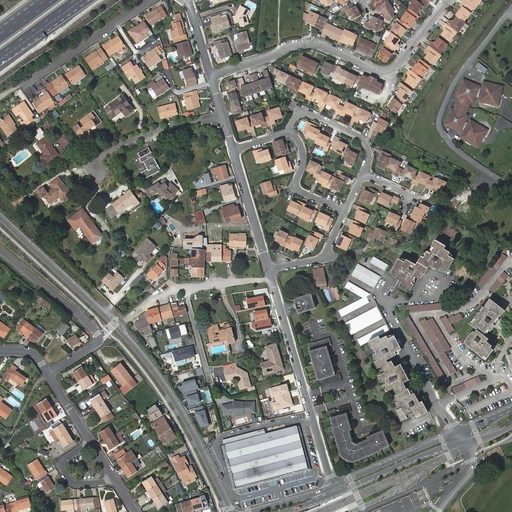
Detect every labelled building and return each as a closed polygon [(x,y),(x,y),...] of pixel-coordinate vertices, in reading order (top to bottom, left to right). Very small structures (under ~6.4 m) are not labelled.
[(374,0),(377,4),(374,5),(376,9),(388,2),(389,1),(388,0),(374,0)] [(425,7),(428,4),(423,0),(417,0),(417,1),(415,0),(413,0),(408,7),(409,8),(418,15),(424,6),(425,7)] [(478,0),(467,0),(467,1),(466,0),(463,0),(462,1),(463,2),(470,7),(473,10),(479,2),(478,1),(478,0)] [(388,2),(376,9),(379,13),(381,11),(385,18),(390,21),(395,15),(392,14),(390,10),(392,9),(388,2)] [(470,7),(463,2),(460,6),(462,8),(456,16),(457,16),(464,22),(470,14),(467,11),(470,7)] [(235,14),(232,15),(234,22),(239,21),(240,25),(248,22),(246,14),(249,9),(241,4),(239,7),(239,9),(238,10),(238,9),(235,13),(235,14)] [(353,4),(346,8),(351,17),(352,16),(355,19),(362,15),(357,7),(355,7),(353,4)] [(153,13),(147,17),(153,25),(169,15),(163,6),(153,13)] [(395,16),(399,18),(400,19),(406,11),(402,8),(395,16)] [(406,11),(400,19),(409,26),(410,27),(415,21),(414,20),(416,18),(417,19),(419,16),(418,15),(409,8),(406,11)] [(315,26),(319,16),(311,12),(310,15),(307,21),(306,22),(311,24),(315,26)] [(219,14),(209,17),(211,21),(213,20),(214,23),(211,24),(210,24),(212,31),(230,26),(227,15),(220,17),(219,14)] [(326,24),(328,20),(319,16),(315,26),(320,28),(323,30),(326,24)] [(389,24),(392,26),(399,18),(395,16),(389,24)] [(449,21),(446,24),(456,32),(457,33),(463,26),(461,25),(464,22),(457,16),(452,23),(449,21)] [(180,28),(183,27),(181,18),(175,20),(171,21),(173,30),(170,31),(173,42),(186,38),(185,34),(182,34),(180,28)] [(377,26),(379,22),(372,18),(369,24),(365,23),(364,26),(377,32),(379,27),(377,26)] [(393,32),(400,38),(402,35),(401,34),(402,32),(403,33),(409,26),(400,19),(399,18),(392,26),(390,30),(391,31),(392,32),(393,32)] [(151,31),(146,22),(137,28),(131,32),(138,43),(150,36),(148,33),(151,31)] [(323,30),(322,33),(339,42),(343,32),(326,24),(323,30)] [(456,32),(446,24),(445,24),(443,27),(446,29),(441,35),(448,40),(450,37),(452,38),(456,32)] [(246,31),(237,33),(238,39),(235,40),(238,53),(242,52),(242,49),(241,48),(243,48),(244,49),(249,48),(248,45),(249,43),(246,31)] [(343,32),(339,42),(342,43),(343,42),(349,45),(352,46),(357,38),(343,32)] [(383,40),(385,42),(393,48),(395,49),(397,46),(396,45),(400,38),(393,32),(392,32),(390,36),(388,34),(383,40)] [(119,38),(105,47),(111,56),(124,47),(119,38)] [(429,46),(430,47),(440,54),(446,47),(444,46),(446,43),(440,38),(435,45),(433,42),(429,46)] [(220,39),(213,41),(214,45),(216,44),(218,50),(219,50),(220,52),(219,53),(220,58),(229,55),(231,55),(227,41),(221,42),(220,39)] [(360,39),(355,49),(370,56),(374,46),(360,39)] [(187,41),(175,44),(180,58),(189,55),(188,49),(189,49),(187,41)] [(393,48),(385,42),(379,50),(380,51),(378,54),(386,60),(392,52),(391,51),(393,48)] [(150,56),(144,60),(150,68),(162,60),(160,56),(163,54),(158,47),(149,54),(150,56)] [(440,54),(430,47),(428,50),(431,52),(429,55),(426,59),(432,63),(434,60),(436,61),(441,55),(440,54)] [(93,67),(104,60),(105,61),(109,59),(102,48),(87,59),(93,67)] [(298,65),(307,69),(311,58),(307,57),(307,59),(305,58),(302,56),(298,65)] [(311,58),(307,69),(315,73),(319,64),(317,63),(315,62),(316,60),(311,58)] [(415,63),(410,70),(420,78),(430,66),(419,58),(417,61),(418,63),(417,64),(415,63)] [(146,79),(137,66),(134,68),(131,62),(122,68),(126,73),(128,72),(137,85),(146,79)] [(483,73),(487,69),(478,62),(474,67),(483,73)] [(328,64),(325,63),(321,72),(329,76),(331,72),(334,74),(337,67),(334,65),(333,66),(328,64)] [(68,74),(74,83),(88,74),(82,65),(68,74)] [(182,69),(187,88),(196,85),(193,74),(192,75),(189,67),(182,69)] [(337,67),(334,74),(332,78),(344,83),(349,73),(346,72),(340,70),(341,68),(337,67)] [(420,78),(410,70),(409,69),(407,73),(410,75),(405,82),(412,87),(415,84),(416,85),(421,79),(420,78)] [(242,78),(238,79),(241,89),(244,97),(273,88),(267,70),(262,72),(264,80),(258,82),(256,74),(248,76),(250,84),(244,86),(242,78)] [(358,85),(361,77),(358,76),(357,77),(352,75),(349,73),(344,83),(352,86),(354,83),(358,85)] [(293,92),(297,93),(298,90),(300,86),(297,84),(299,79),(289,75),(284,84),(292,87),(294,88),(293,92)] [(369,78),(363,75),(361,77),(358,85),(378,94),(379,92),(382,86),(383,85),(376,82),(375,83),(368,80),(369,78)] [(62,79),(61,78),(54,82),(49,86),(55,96),(72,85),(66,76),(62,79)] [(153,81),(147,85),(149,89),(150,88),(156,96),(169,88),(163,79),(155,84),(153,81)] [(238,79),(227,82),(229,90),(226,90),(233,114),(241,112),(235,88),(236,88),(237,90),(241,89),(238,79)] [(496,105),(500,86),(495,85),(494,86),(488,85),(489,83),(483,82),(481,90),(476,88),(477,86),(463,80),(457,95),(460,96),(454,111),(451,109),(444,124),(459,130),(460,128),(464,130),(460,137),(465,140),(466,139),(471,143),(470,144),(475,147),(485,130),(480,127),(479,128),(474,124),(475,123),(470,120),(468,123),(463,120),(465,116),(462,114),(468,100),(471,101),(474,95),(479,96),(478,100),(484,102),(484,100),(490,102),(490,103),(496,105)] [(307,98),(310,100),(312,96),(314,92),(311,91),(313,86),(302,81),(300,86),(298,90),(306,94),(308,95),(307,98)] [(397,94),(399,96),(405,101),(412,91),(401,83),(399,86),(402,88),(397,94)] [(320,104),(324,106),(326,103),(328,98),(324,97),(326,92),(316,88),(314,92),(312,96),(319,100),(322,101),(320,104)] [(195,90),(187,93),(188,97),(183,99),(187,110),(198,107),(196,99),(195,99),(194,95),(197,95),(195,90)] [(50,93),(36,103),(42,112),(56,102),(50,93)] [(59,108),(73,98),(71,94),(57,105),(59,108)] [(335,111),(338,112),(341,105),(338,103),(340,98),(330,94),(328,98),(326,103),(334,106),(336,107),(335,111)] [(123,96),(106,109),(113,118),(122,111),(126,117),(134,110),(123,96)] [(405,101),(399,96),(397,98),(395,97),(389,106),(397,111),(405,101)] [(341,105),(338,112),(342,114),(343,111),(346,112),(353,115),(355,111),(357,106),(347,102),(345,107),(341,105)] [(29,109),(25,103),(15,110),(19,115),(22,114),(27,121),(24,123),(26,126),(35,120),(33,117),(35,116),(30,108),(29,109)] [(174,104),(157,108),(159,119),(177,114),(174,104)] [(267,118),(269,125),(272,124),(271,121),(274,120),(282,117),(280,108),(269,112),(270,117),(267,118)] [(353,115),(352,118),(356,120),(357,117),(359,118),(367,122),(371,113),(361,108),(359,113),(355,111),(353,115)] [(77,125),(74,127),(85,141),(92,136),(89,130),(95,125),(96,126),(102,122),(94,111),(82,120),(85,126),(81,129),(77,125)] [(265,126),(269,125),(267,118),(263,119),(261,114),(250,117),(252,122),(253,126),(262,124),(264,123),(265,126)] [(10,115),(4,120),(5,121),(10,117),(15,126),(16,125),(10,115)] [(5,121),(4,120),(3,118),(0,120),(0,121),(10,136),(18,130),(15,126),(10,117),(5,121)] [(250,131),(254,129),(253,126),(252,122),(248,124),(246,118),(236,121),(239,131),(247,128),(249,128),(250,131)] [(375,129),(373,133),(376,134),(379,130),(384,132),(389,122),(380,118),(378,122),(375,129)] [(320,133),(321,132),(315,129),(311,127),(312,125),(308,123),(305,130),(309,132),(307,136),(316,141),(320,133)] [(328,151),(332,143),(329,142),(330,138),(320,133),(316,141),(316,142),(326,147),(325,149),(328,151)] [(348,148),(349,145),(338,141),(339,138),(335,136),(332,143),(338,146),(336,150),(344,154),(348,148)] [(41,157),(47,165),(59,156),(46,138),(38,144),(45,154),(41,157)] [(285,146),(283,140),(274,143),(277,154),(282,152),(283,156),(290,153),(289,150),(286,150),(285,146)] [(147,148),(136,155),(139,159),(138,160),(140,164),(142,163),(146,170),(140,174),(144,180),(160,171),(152,158),(152,157),(150,153),(147,148)] [(348,148),(344,154),(348,156),(347,161),(355,165),(360,155),(354,152),(351,151),(352,150),(348,148)] [(272,160),(269,151),(263,153),(259,154),(258,151),(254,153),(257,160),(260,159),(262,163),(272,160)] [(390,159),(391,157),(384,153),(380,162),(377,167),(385,171),(386,167),(390,159)] [(288,163),(286,157),(277,160),(281,171),(285,170),(287,173),(294,170),(292,167),(290,167),(288,163)] [(399,177),(402,170),(399,168),(401,163),(390,159),(386,167),(394,171),(397,172),(395,176),(399,177)] [(321,178),(324,171),(321,170),(318,169),(320,164),(312,160),(307,169),(316,173),(319,174),(318,176),(321,178)] [(220,180),(229,178),(225,166),(212,170),(214,173),(218,172),(220,180)] [(405,171),(402,170),(399,177),(402,179),(404,175),(406,176),(414,180),(416,176),(418,171),(407,166),(405,171)] [(321,178),(320,181),(324,183),(327,185),(327,186),(330,188),(331,186),(333,181),(330,179),(332,175),(324,171),(321,178)] [(430,180),(431,178),(421,173),(419,178),(416,176),(414,180),(412,184),(416,185),(417,182),(420,183),(427,186),(430,180)] [(335,178),(333,181),(331,186),(340,190),(344,182),(345,180),(347,181),(349,177),(342,174),(341,177),(340,180),(335,178)] [(62,199),(70,193),(59,178),(51,184),(54,188),(48,193),(44,188),(38,192),(42,198),(45,196),(51,203),(60,197),(62,199)] [(427,186),(426,188),(430,190),(432,186),(434,187),(443,191),(447,182),(438,178),(436,183),(434,182),(430,180),(427,186)] [(163,181),(145,192),(149,198),(156,193),(165,200),(168,196),(171,198),(177,192),(169,185),(167,187),(163,181)] [(274,187),(271,181),(262,184),(266,195),(271,194),(272,197),(279,195),(278,190),(275,191),(274,187)] [(228,184),(221,186),(225,201),(235,198),(232,186),(229,186),(228,184)] [(125,194),(113,204),(119,213),(132,204),(135,207),(140,203),(130,189),(124,193),(125,194)] [(370,204),(375,194),(377,195),(379,192),(372,189),(370,192),(366,190),(361,200),(370,204)] [(394,199),(382,193),(379,200),(378,203),(387,207),(390,201),(397,204),(399,199),(395,197),(394,199)] [(16,207),(17,208),(27,200),(23,195),(12,203),(16,207)] [(292,201),(292,202),(288,210),(298,215),(300,211),(304,213),(306,209),(306,208),(307,205),(304,204),(303,206),(298,204),(292,201)] [(229,214),(232,221),(242,218),(238,206),(235,207),(234,204),(223,208),(225,215),(229,214)] [(421,220),(423,221),(428,212),(430,213),(431,209),(424,205),(422,209),(418,207),(414,217),(421,220)] [(368,210),(361,207),(360,210),(361,211),(360,214),(358,218),(367,223),(371,215),(367,213),(368,210)] [(306,209),(304,213),(302,217),(312,222),(314,218),(318,220),(321,213),(318,211),(317,212),(313,211),(306,208),(306,209)] [(83,210),(69,220),(76,229),(80,226),(93,243),(103,236),(83,210)] [(195,213),(197,223),(207,224),(206,214),(202,215),(201,211),(195,213)] [(331,217),(321,213),(318,220),(317,222),(326,227),(325,229),(329,231),(332,223),(329,221),(331,217)] [(401,219),(400,219),(391,215),(387,224),(390,226),(396,228),(395,230),(399,232),(403,225),(399,223),(401,219)] [(421,220),(414,217),(412,221),(408,219),(404,229),(413,233),(418,223),(420,224),(421,220)] [(159,229),(163,225),(159,221),(155,225),(159,229)] [(362,224),(355,221),(353,224),(355,225),(353,228),(352,233),(361,237),(365,229),(361,227),(362,224)] [(374,231),(371,230),(368,236),(372,238),(373,235),(375,236),(384,240),(388,231),(379,227),(377,232),(374,231)] [(445,232),(457,238),(459,233),(448,228),(445,232)] [(284,245),(288,247),(291,240),(287,238),(289,234),(282,230),(281,232),(278,238),(277,240),(281,242),(285,243),(284,245)] [(311,235),(306,244),(315,248),(319,240),(320,238),(322,239),(324,235),(317,231),(316,235),(315,237),(311,235)] [(236,244),(236,246),(246,246),(246,236),(237,236),(237,234),(230,234),(230,244),(236,244)] [(356,237),(349,234),(347,238),(343,236),(339,246),(348,250),(353,240),(355,241),(356,237)] [(213,250),(213,261),(222,261),(222,245),(208,245),(207,238),(203,237),(203,235),(200,235),(193,239),(184,239),(184,244),(184,249),(192,249),(213,250)] [(291,240),(288,247),(291,248),(292,247),(295,248),(300,250),(304,241),(296,237),(294,241),(291,240)] [(147,256),(149,255),(156,248),(147,239),(134,252),(137,255),(136,256),(136,260),(138,262),(141,262),(143,261),(146,264),(150,259),(147,256)] [(403,279),(402,281),(400,284),(410,289),(414,283),(411,281),(415,276),(418,278),(422,272),(425,273),(430,265),(439,270),(441,267),(447,270),(454,258),(448,254),(449,252),(444,248),(445,246),(445,245),(434,239),(431,244),(434,246),(430,253),(426,250),(422,256),(421,255),(415,264),(406,259),(405,259),(404,261),(399,258),(392,271),(398,275),(396,277),(399,279),(400,277),(401,277),(403,279)] [(222,245),(222,261),(231,261),(231,250),(226,250),(226,245),(222,245)] [(206,259),(206,262),(213,261),(213,250),(192,249),(191,258),(206,259)] [(508,258),(502,253),(478,284),(483,288),(508,258)] [(374,256),(371,262),(385,270),(388,264),(374,256)] [(165,257),(147,275),(154,281),(164,271),(166,266),(165,265),(167,263),(166,262),(167,260),(165,257)] [(381,276),(358,263),(354,269),(355,270),(352,275),(374,288),(381,276)] [(313,270),(316,286),(327,284),(323,268),(313,270)] [(111,271),(104,278),(114,287),(125,275),(119,270),(115,275),(111,271)] [(504,272),(488,290),(493,294),(508,276),(504,272)] [(126,276),(125,275),(114,287),(115,288),(126,276)] [(136,280),(135,279),(132,282),(135,285),(143,277),(142,275),(136,280)] [(363,298),(339,310),(343,316),(370,302),(369,299),(373,297),(372,294),(349,281),(345,287),(363,297),(363,298)] [(294,299),(299,313),(316,308),(311,294),(294,299)] [(264,295),(247,299),(249,309),(266,306),(264,295)] [(470,303),(468,297),(466,298),(451,302),(409,306),(410,312),(452,308),(470,303)] [(44,298),(41,302),(50,309),(53,304),(44,298)] [(493,324),(498,319),(504,310),(498,306),(489,299),(486,304),(483,308),(479,313),(477,315),(477,314),(473,319),(474,320),(470,325),(476,330),(483,335),(488,330),(489,331),(490,332),(495,325),(493,324)] [(178,308),(178,306),(177,303),(172,304),(176,316),(187,313),(185,306),(178,308)] [(173,317),(169,304),(148,310),(147,311),(150,323),(173,317)] [(378,306),(346,322),(352,334),(384,318),(378,306)] [(267,309),(253,312),(255,321),(269,318),(267,309)] [(150,330),(145,313),(138,317),(138,319),(140,321),(140,323),(137,325),(136,324),(133,326),(139,336),(141,335),(141,336),(143,336),(147,333),(148,331),(150,330)] [(440,319),(448,333),(454,330),(451,325),(457,322),(457,323),(463,319),(459,313),(454,317),(453,316),(447,319),(446,316),(440,319)] [(403,319),(445,389),(451,385),(409,316),(403,319)] [(28,338),(35,328),(21,318),(16,326),(22,331),(26,334),(25,336),(28,338)] [(270,318),(269,318),(255,321),(252,322),(253,328),(256,331),(272,327),(270,318)] [(421,325),(451,374),(456,371),(445,352),(450,349),(432,318),(421,325)] [(0,334),(6,339),(12,331),(7,327),(0,321),(0,334)] [(58,331),(63,336),(70,328),(65,323),(58,331)] [(220,324),(214,326),(209,327),(213,342),(223,339),(222,337),(228,335),(229,342),(236,341),(232,327),(231,327),(230,323),(225,325),(225,327),(221,328),(220,324)] [(184,324),(164,330),(167,340),(187,334),(184,324)] [(393,354),(394,356),(398,354),(396,351),(402,348),(395,335),(389,338),(387,335),(382,338),(380,335),(391,329),(388,324),(359,339),(361,345),(368,341),(372,348),(375,347),(378,353),(374,355),(378,361),(375,362),(378,368),(382,366),(385,373),(380,376),(381,379),(384,377),(386,381),(385,381),(386,385),(385,385),(388,391),(394,387),(397,393),(395,394),(398,400),(395,402),(398,408),(396,410),(402,421),(408,418),(406,415),(412,412),(414,415),(414,416),(421,412),(422,415),(429,412),(423,401),(420,402),(418,399),(416,400),(414,397),(417,396),(415,392),(412,394),(408,387),(406,388),(404,382),(409,378),(405,370),(402,371),(401,368),(403,367),(402,364),(396,367),(392,361),(389,362),(387,360),(391,358),(390,356),(393,354)] [(38,325),(35,328),(44,333),(46,330),(38,325)] [(44,333),(35,328),(28,338),(31,340),(32,338),(36,341),(38,342),(44,333)] [(489,339),(485,336),(483,335),(476,330),(473,333),(486,343),(489,339)] [(486,343),(473,333),(472,332),(471,333),(470,333),(464,342),(465,342),(463,344),(478,354),(477,355),(481,358),(482,357),(483,356),(487,359),(493,350),(490,348),(491,347),(486,343)] [(76,335),(68,341),(72,347),(78,344),(77,343),(80,341),(76,335)] [(63,336),(58,341),(63,346),(68,341),(63,336)] [(315,361),(317,368),(317,369),(315,370),(317,376),(319,375),(320,379),(318,379),(320,387),(343,381),(340,373),(336,375),(327,346),(332,345),(330,337),(308,344),(310,351),(312,351),(313,355),(311,355),(313,362),(315,361)] [(248,349),(254,347),(252,339),(246,341),(248,349)] [(276,344),(266,347),(270,361),(261,363),(265,374),(283,369),(276,344)] [(191,346),(172,352),(176,362),(194,356),(191,346)] [(9,377),(22,386),(28,378),(17,370),(21,365),(16,361),(3,378),(7,380),(9,377)] [(122,363),(113,371),(124,385),(134,378),(122,363)] [(95,372),(102,367),(99,364),(92,368),(95,372)] [(74,373),(79,381),(88,376),(82,367),(74,373)] [(237,367),(225,370),(226,374),(230,373),(231,377),(233,378),(236,378),(239,379),(241,388),(251,385),(247,372),(237,367)] [(88,376),(79,381),(85,390),(96,382),(91,374),(88,376)] [(262,375),(255,377),(258,384),(265,382),(262,375)] [(478,376),(452,388),(455,395),(485,380),(483,376),(479,378),(478,376)] [(138,384),(134,378),(124,385),(119,389),(124,395),(138,384)] [(183,386),(180,387),(181,390),(183,390),(184,394),(190,392),(197,389),(200,389),(198,384),(197,384),(196,379),(183,384),(183,386)] [(287,383),(269,388),(275,411),(293,406),(287,383)] [(197,389),(190,392),(191,396),(188,397),(191,405),(202,402),(199,394),(198,394),(197,389)] [(105,391),(90,400),(96,409),(105,403),(102,399),(108,395),(105,391)] [(0,413),(7,419),(13,410),(2,403),(4,401),(0,397),(0,413)] [(43,413),(52,407),(47,398),(37,404),(42,412),(43,413)] [(96,409),(90,400),(86,403),(92,412),(96,409)] [(236,404),(224,406),(226,415),(234,413),(234,414),(238,414),(252,413),(252,412),(256,412),(256,402),(236,404)] [(105,422),(114,416),(111,411),(105,403),(96,409),(105,422)] [(39,414),(42,412),(37,404),(34,406),(39,414)] [(156,405),(148,411),(154,421),(163,416),(156,405)] [(205,406),(197,408),(198,412),(197,413),(199,419),(204,426),(211,424),(206,410),(205,406)] [(58,416),(52,407),(43,413),(39,416),(45,424),(58,416)] [(348,444),(353,442),(350,431),(352,430),(348,418),(353,416),(351,409),(339,412),(340,414),(337,415),(336,413),(328,416),(330,423),(333,423),(335,431),(333,432),(337,447),(340,446),(342,454),(343,456),(343,457),(343,458),(344,458),(344,459),(345,459),(346,460),(347,460),(348,461),(349,461),(350,461),(351,461),(351,460),(352,460),(359,458),(359,459),(367,456),(366,455),(373,451),(377,450),(378,451),(381,450),(381,448),(389,444),(383,430),(377,433),(376,432),(367,436),(368,438),(356,443),(358,448),(351,451),(348,444)] [(137,421),(141,419),(136,412),(133,415),(137,421)] [(168,427),(170,426),(164,417),(153,424),(164,442),(174,436),(168,427)] [(145,425),(141,419),(137,421),(142,428),(145,425)] [(68,432),(63,423),(50,431),(54,437),(57,435),(59,438),(68,432)] [(100,432),(106,441),(115,435),(117,434),(111,425),(109,427),(109,426),(100,432)] [(308,468),(297,425),(264,434),(225,445),(236,487),(308,468)] [(176,437),(170,426),(168,427),(174,436),(164,442),(165,444),(176,437)] [(223,440),(225,445),(264,434),(263,432),(262,429),(223,440)] [(68,432),(59,438),(65,447),(74,441),(68,432)] [(121,434),(120,432),(118,433),(117,434),(115,435),(120,444),(125,441),(121,434)] [(111,450),(120,444),(115,435),(106,441),(111,450)] [(356,443),(353,442),(348,444),(351,451),(358,448),(356,443)] [(117,459),(123,468),(132,462),(130,459),(135,456),(132,450),(117,459)] [(352,463),(359,459),(359,458),(352,460),(351,460),(351,461),(350,461),(349,461),(348,461),(347,460),(346,460),(345,459),(344,459),(344,458),(343,458),(343,457),(343,456),(342,454),(340,455),(341,459),(342,461),(344,462),(346,463),(347,463),(349,463),(350,463),(352,463)] [(188,478),(193,475),(195,474),(191,468),(188,469),(185,465),(187,463),(183,456),(179,458),(178,455),(173,458),(185,480),(188,478)] [(39,479),(47,473),(38,459),(29,466),(36,477),(37,476),(39,479)] [(137,459),(132,462),(135,468),(141,464),(137,459)] [(0,461),(0,480),(7,485),(14,477),(1,467),(3,464),(0,461)] [(132,462),(123,468),(129,477),(138,471),(135,468),(132,462)] [(56,486),(47,473),(39,479),(38,479),(40,482),(43,486),(47,492),(56,486)] [(143,482),(148,491),(157,485),(154,481),(152,476),(143,482)] [(157,485),(148,491),(154,499),(163,493),(161,490),(165,488),(161,482),(157,485)] [(171,500),(166,491),(163,493),(168,502),(171,500)] [(163,493),(154,499),(159,508),(168,502),(163,493)] [(10,503),(12,511),(18,509),(19,510),(32,506),(29,496),(16,500),(16,501),(10,503)] [(192,499),(195,510),(204,507),(201,497),(192,499)] [(80,499),(77,499),(78,508),(81,507),(81,508),(82,508),(82,511),(87,511),(87,507),(94,507),(94,498),(81,498),(80,499)] [(78,508),(77,499),(74,499),(73,499),(61,500),(61,510),(70,510),(70,511),(74,511),(74,508),(78,508)] [(116,511),(117,511),(114,499),(104,501),(107,511),(116,511)] [(178,511),(187,511),(195,510),(192,499),(176,504),(178,511)] [(9,511),(12,511),(10,503),(4,504),(3,503),(0,504),(0,511),(9,511)]
